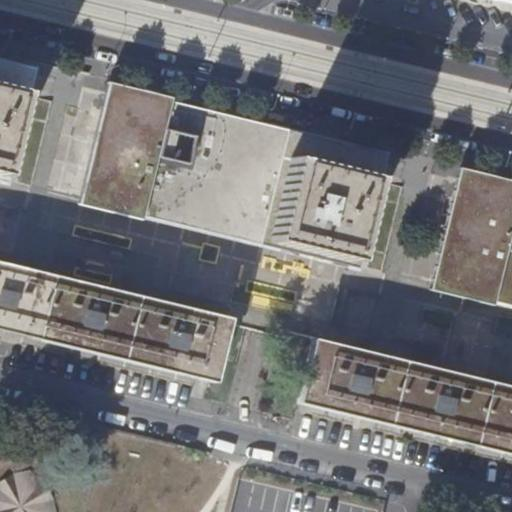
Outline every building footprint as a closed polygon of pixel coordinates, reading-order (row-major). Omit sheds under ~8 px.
[(0,174),(1,175),(23,91),(0,84),(0,174)] [(354,261),(374,175),(311,160),(191,131),(121,115),(101,200),(129,207),(251,235),(354,261)] [(511,208),(472,199),(466,226),(451,284),(485,291),(511,297),(511,208)] [(222,321),(127,298),(28,275),(0,268),(0,325),(37,334),(209,375),(222,321)] [(511,391),(401,364),(316,344),(303,398),(345,409),(511,449),(511,391)] [(57,511),(54,497),(52,492),(44,480),(30,471),(14,474),(0,482),(0,511),(57,511)]
